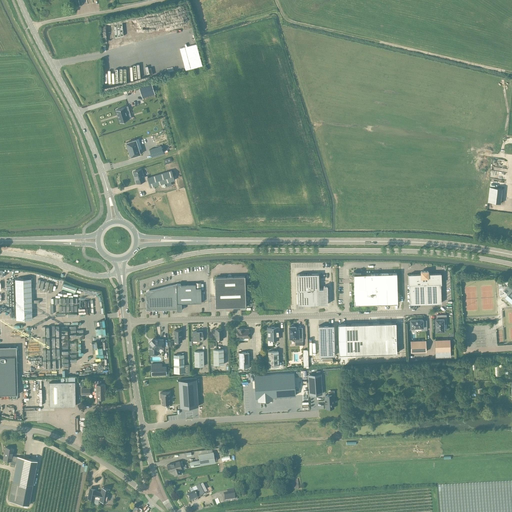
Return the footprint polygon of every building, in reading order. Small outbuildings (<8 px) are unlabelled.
[(151,84),(140,88),(142,96),(154,92),(151,84)] [(128,106),(116,110),(120,122),(128,120),(126,112),(129,111),(128,106)] [(136,139),(126,142),(128,148),(129,151),(131,157),(140,154),(140,153),(143,152),(142,149),(139,150),(136,139)] [(161,146),(149,150),(152,157),(164,153),(161,146)] [(147,178),(148,177),(147,175),(144,177),(141,169),(133,172),(136,183),(145,180),(148,179),(147,178)] [(148,177),(147,178),(150,187),(166,183),(171,181),(174,180),(171,171),(149,177),(148,177)] [(490,187),(488,199),(488,202),(501,203),(502,188),(490,187)] [(428,270),(425,271),(426,304),(441,303),(441,284),(441,274),(428,274),(428,270)] [(409,274),(409,285),(410,304),(426,304),(425,271),(421,271),(421,274),(409,274)] [(355,281),(355,284),(354,284),(354,305),(398,304),(397,273),(360,274),(360,273),(353,273),(354,278),(355,278),(355,281)] [(319,274),(298,275),(297,275),(298,305),(328,304),(327,291),(327,286),(324,286),(323,289),(319,289),(319,274)] [(215,277),(216,307),(246,306),(245,276),(215,277)] [(15,278),(16,309),(16,319),(32,318),(31,278),(15,278)] [(39,279),(37,288),(56,294),(59,284),(49,281),(50,280),(45,278),(44,280),(39,279)] [(75,293),(77,287),(64,283),(62,289),(75,293)] [(176,284),(147,292),(147,309),(177,308),(177,310),(182,310),(181,303),(201,303),(201,288),(196,288),(196,284),(181,284),(176,284)] [(507,293),(507,294),(511,298),(511,286),(509,284),(503,290),(507,293)] [(66,312),(66,305),(55,306),(55,316),(58,316),(58,313),(66,312)] [(444,332),(444,325),(447,325),(446,315),(437,316),(437,319),(436,319),(436,332),(440,332),(440,333),(443,333),(443,332),(444,332)] [(422,331),(427,330),(426,321),(423,321),(423,320),(410,320),(411,328),(411,329),(415,329),(415,328),(422,328),(422,331)] [(397,353),(396,323),(346,325),(347,355),(397,353)] [(334,356),(333,325),(319,325),(319,357),(334,356)] [(271,326),(271,327),(271,328),(268,328),(268,340),(279,340),(279,328),(275,328),(275,326),(271,326)] [(295,327),(289,327),(290,339),(295,338),(295,341),(303,341),(302,328),(295,328),(295,327)] [(242,328),(237,329),(237,330),(237,338),(249,337),(249,329),(242,329),(242,328)] [(197,331),(193,331),(193,340),(199,340),(199,341),(203,341),(203,329),(199,329),(199,331),(197,331)] [(216,329),(216,336),(215,336),(215,339),(223,339),(223,329),(216,329)] [(174,338),(175,342),(182,341),(182,330),(174,330),(174,335),(173,335),(174,338)] [(56,336),(48,336),(47,345),(59,346),(60,336),(56,336)] [(435,351),(450,351),(450,339),(435,339),(435,351)] [(163,347),(163,340),(153,340),(153,341),(151,344),(149,344),(150,354),(157,354),(157,350),(159,347),(163,347)] [(411,353),(426,352),(425,341),(411,341),(411,353)] [(0,394),(18,394),(17,354),(16,346),(0,346),(0,394)] [(213,349),(214,364),(224,364),(223,349),(213,349)] [(195,366),(204,366),(204,351),(195,351),(195,366)] [(268,351),(268,366),(269,366),(269,370),(279,369),(279,366),(278,351),(268,351)] [(249,367),(249,352),(239,352),(239,368),(249,367)] [(184,354),(174,355),(174,367),(174,373),(184,372),(184,367),(184,354)] [(59,371),(59,375),(75,375),(75,363),(59,363),(59,359),(52,359),(52,371),(59,371)] [(154,364),(151,364),(151,375),(166,374),(166,366),(155,367),(154,364)] [(294,372),(254,375),(255,398),(258,398),(258,400),(273,399),(272,397),(295,395),(294,372)] [(321,373),(308,374),(310,394),(322,393),(321,373)] [(75,377),(61,377),(61,382),(49,382),(50,406),(75,406),(75,386),(76,386),(76,381),(75,381),(75,377)] [(196,378),(178,380),(180,407),(181,407),(181,406),(197,405),(197,406),(198,406),(196,378)] [(41,380),(34,380),(34,399),(38,399),(38,401),(42,401),(42,388),(40,388),(40,384),(42,384),(41,380)] [(94,388),(94,391),(105,391),(105,384),(101,384),(101,380),(96,380),(96,384),(96,388),(94,388)] [(105,391),(94,391),(94,394),(96,395),(97,398),(96,403),(101,403),(101,398),(105,398),(105,391)] [(170,392),(160,392),(160,397),(161,397),(162,404),(166,404),(166,407),(170,407),(169,396),(170,396),(170,392)] [(325,400),(325,402),(325,403),(326,408),(334,407),(333,394),(325,395),(325,400)] [(11,461),(11,460),(16,462),(13,481),(9,501),(29,505),(33,485),(37,460),(17,456),(17,457),(12,456),(13,449),(6,447),(3,459),(11,461)] [(191,467),(215,463),(215,460),(217,460),(217,457),(214,457),(213,451),(198,454),(199,460),(190,462),(191,467)] [(179,461),(167,465),(169,471),(173,470),(175,476),(182,474),(180,468),(181,468),(179,461)] [(292,485),(293,490),(299,490),(298,484),(297,479),(287,481),(288,485),(292,485)] [(203,485),(196,488),(198,490),(187,496),(190,502),(194,500),(194,501),(198,499),(197,498),(207,494),(207,493),(205,490),(203,485)] [(89,487),(88,493),(87,498),(94,500),(94,497),(99,498),(99,500),(99,501),(107,502),(106,502),(107,500),(108,501),(109,496),(108,496),(109,488),(102,487),(101,491),(96,490),(97,489),(89,487)] [(235,499),(234,492),(228,493),(223,494),(224,501),(235,499)]
